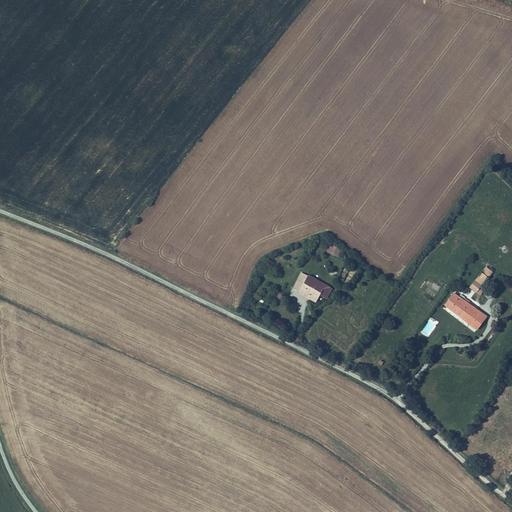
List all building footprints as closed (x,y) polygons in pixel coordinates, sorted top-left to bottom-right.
[(333,246),(329,251),(340,257),(344,249),(336,245),(335,247),(333,246)] [(506,254),(509,250),(503,245),(500,249),(506,254)] [(489,272),(492,269),(485,264),(483,267),(489,272)] [(481,270),(469,286),(476,291),(477,290),(479,292),(483,286),(480,284),(488,274),(481,270)] [(326,297),(332,287),(301,271),(292,287),(299,290),(298,292),(316,301),(320,294),(326,297)] [(453,291),(444,303),(477,327),(486,315),(453,291)] [(428,337),(438,322),(430,317),(420,332),(428,337)]
